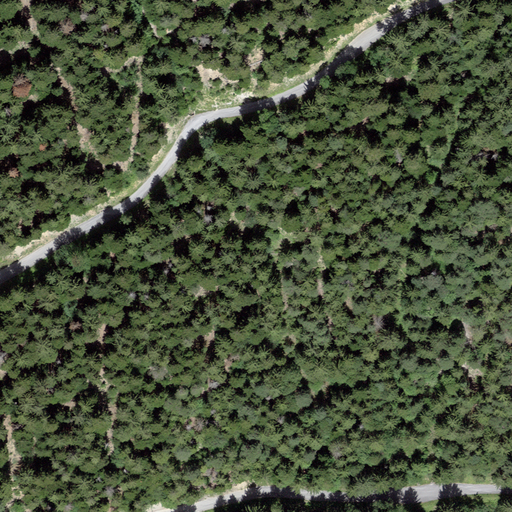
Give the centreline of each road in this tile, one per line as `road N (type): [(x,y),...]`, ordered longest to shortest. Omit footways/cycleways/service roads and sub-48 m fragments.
road 1 (unclassified): [(444,0),(376,33),(304,89),(199,119),(132,203),(0,277)]
road 2 (unclassified): [(184,511),(261,493),(395,497),(511,489)]
